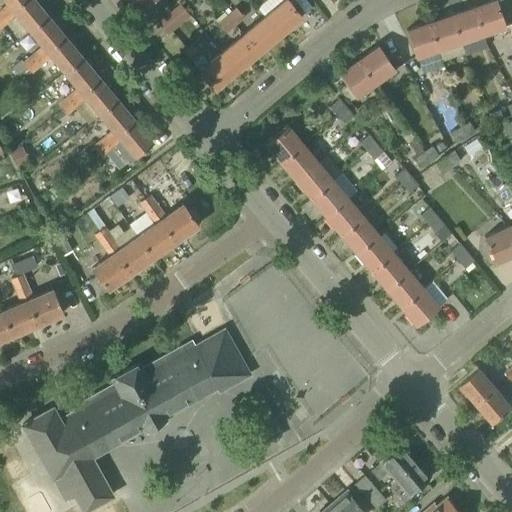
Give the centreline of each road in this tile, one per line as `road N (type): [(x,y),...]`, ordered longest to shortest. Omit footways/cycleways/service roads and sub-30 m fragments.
road 1 (residential): [(0,379),(136,317),(268,217)]
road 2 (residential): [(206,142),(386,0)]
road 3 (residential): [(412,384),(268,217)]
road 4 (residential): [(263,511),(412,384)]
road 5 (residential): [(206,142),(87,0)]
road 6 (residential): [(511,501),(412,384)]
road 7 (residential): [(412,384),(511,304)]
